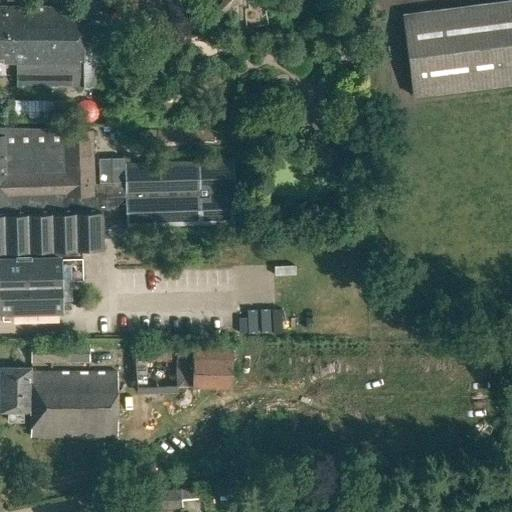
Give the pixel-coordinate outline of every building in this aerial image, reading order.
[(511,0),(510,0),(403,14),(413,95),(511,82),(511,0)] [(84,7),(0,6),(0,58),(3,58),(3,62),(16,63),(16,65),(84,66),(84,7)] [(9,100),(9,121),(64,122),(64,101),(9,100)] [(0,312),(63,311),(62,282),(83,282),(82,251),(101,251),(101,219),(126,219),(126,224),(232,222),(231,164),(125,166),(125,185),(93,185),(92,130),(64,130),(64,128),(0,126),(0,312)] [(138,141),(213,143),(213,131),(157,130),(157,131),(138,130),(138,141)] [(31,361),(89,361),(89,344),(31,344),(31,361)] [(137,347),(137,395),(178,395),(178,388),(192,388),(192,391),(232,391),(232,375),(233,375),(232,347),(137,347)] [(30,436),(117,436),(117,371),(31,370),(31,366),(0,367),(0,410),(8,411),(8,419),(22,420),(22,411),(30,411),(30,436)] [(181,498),(197,497),(196,487),(144,492),(146,510),(148,510),(148,511),(151,511),(159,511),(159,509),(182,506),(181,498)]
